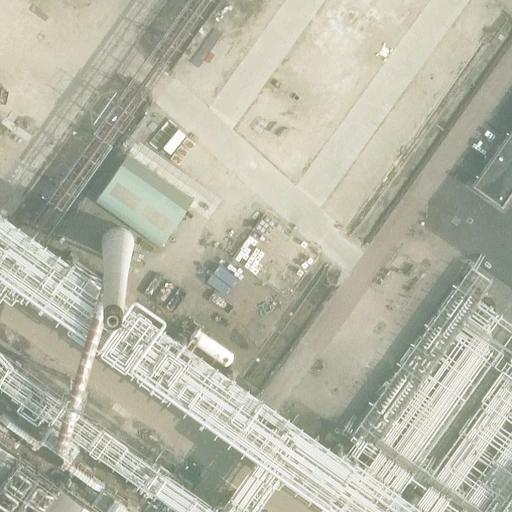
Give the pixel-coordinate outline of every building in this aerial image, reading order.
[(63,0),(95,21),(109,0),(63,0)] [(456,0),(429,0),(416,19),(454,46),(477,15),(456,0)] [(511,132),(474,185),(503,206),(511,192),(511,132)] [(121,165),(96,200),(161,247),(186,211),(121,165)] [(125,256),(131,230),(110,224),(104,250),(125,256)] [(281,301),(307,260),(248,224),(222,265),(281,301)] [(99,344),(172,391),(189,366),(194,369),(205,352),(160,323),(169,309),(135,288),(99,344)] [(102,511),(0,439),(0,511),(102,511)]
